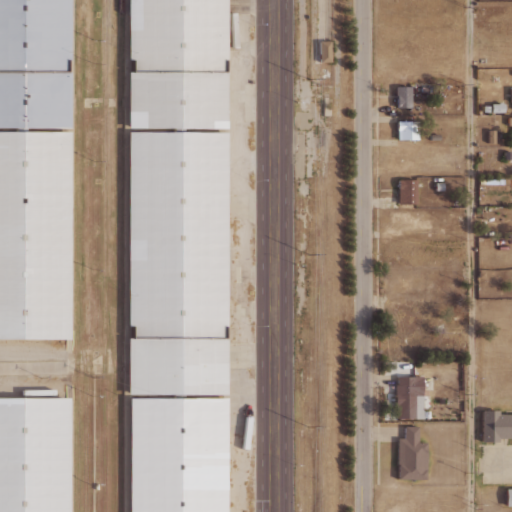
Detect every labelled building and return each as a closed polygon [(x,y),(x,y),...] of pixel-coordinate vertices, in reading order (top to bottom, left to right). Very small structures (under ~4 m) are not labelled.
[(69,127),(0,127),(0,0),(69,0),(69,58),(65,58),(65,71),(69,71),(69,127)] [(132,72),(132,59),(128,59),(128,0),(226,0),(226,59),(223,59),(223,72),(226,72),(226,128),(128,128),(128,72),(132,72)] [(330,61),(319,61),(319,41),(330,40),(330,61)] [(392,86),(409,85),(410,107),(393,108),(392,86)] [(491,111),(491,102),(503,102),(503,111),(491,111)] [(397,120),(417,120),(417,139),(397,139),(397,120)] [(0,339),(0,131),(70,131),(70,339),(0,339)] [(226,326),(223,326),(223,338),(226,338),(226,394),(127,394),(127,338),(132,338),(132,326),(127,326),(127,131),(226,131),(226,326)] [(503,159),(503,150),(511,150),(511,159),(503,159)] [(397,177),(415,177),(415,204),(397,204),(397,177)] [(434,189),(434,181),(443,181),(442,189),(434,189)] [(393,376),(421,375),(423,418),(394,419),(393,376)] [(54,398),(69,398),(69,511),(0,511),(0,398),(22,398),(22,390),(54,390),(54,398)] [(129,511),(129,398),(227,398),(227,511),(129,511)] [(511,411),(482,412),(482,441),(511,440),(511,411)] [(402,425),(413,425),(413,445),(423,445),(423,477),(396,477),(397,438),(402,425)]
